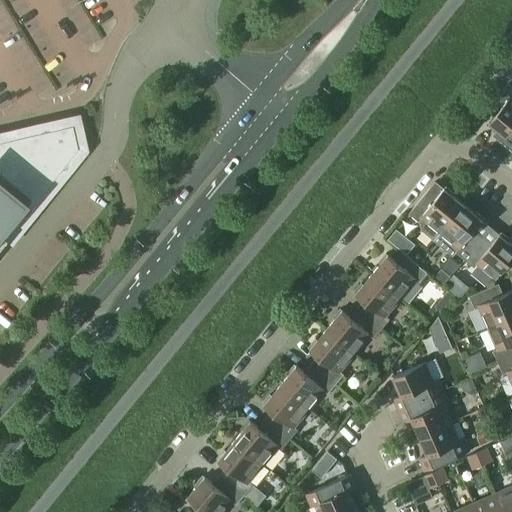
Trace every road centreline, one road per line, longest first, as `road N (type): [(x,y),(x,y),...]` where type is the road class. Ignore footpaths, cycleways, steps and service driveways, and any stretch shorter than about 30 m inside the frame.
road 1 (residential): [(511,186),(461,151),(432,156),(139,511)]
road 2 (secondary): [(0,460),(281,113)]
road 3 (secondary): [(261,97),(0,410)]
road 4 (unclassified): [(101,158),(126,75),(178,1)]
road 5 (secondary): [(281,113),(376,0)]
road 6 (residential): [(387,511),(362,453),(386,428),(371,397)]
road 7 (secondary): [(350,0),(261,97)]
road 8 (unclassified): [(261,97),(206,53),(178,1)]
